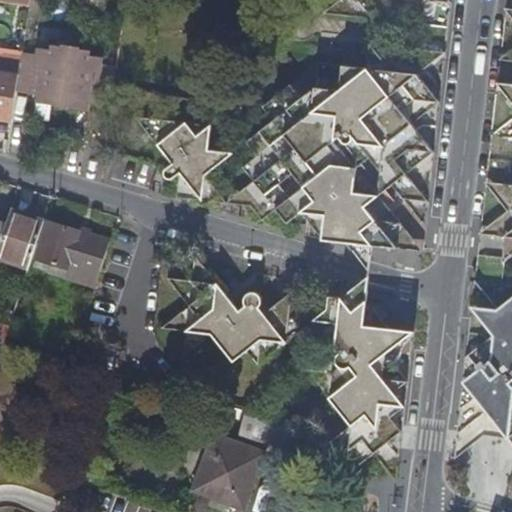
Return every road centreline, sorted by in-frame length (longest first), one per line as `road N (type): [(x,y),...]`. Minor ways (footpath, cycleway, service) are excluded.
road 1 (residential): [(0,163),(447,293)]
road 2 (tertiary): [(447,293),(480,0)]
road 3 (tertiary): [(423,497),(447,293)]
road 4 (track): [(0,456),(142,511)]
